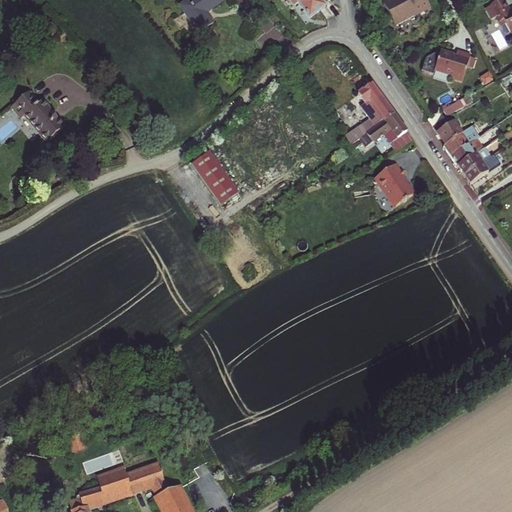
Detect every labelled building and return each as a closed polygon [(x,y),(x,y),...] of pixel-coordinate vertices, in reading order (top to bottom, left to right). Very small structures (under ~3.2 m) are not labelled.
[(228,0),(192,0),(180,9),(200,37),(214,28),(206,16),(214,11),(228,0)] [(328,8),(320,0),(288,0),(288,1),(297,10),(300,7),(313,21),(319,16),(328,8)] [(433,8),(428,0),(394,0),(385,5),(398,27),(416,16),(417,17),(433,8)] [(511,9),(510,11),(503,0),(491,7),(498,20),(502,18),(504,22),(511,33),(511,32),(511,9)] [(463,84),(472,56),(458,52),(457,56),(454,55),(442,52),(440,56),(435,55),(430,58),(426,71),(435,74),(435,72),(452,77),(451,80),(463,84)] [(396,114),(373,84),(366,89),(360,94),(368,106),(365,108),(373,119),(348,135),(353,142),(361,137),(371,130),(396,114)] [(11,108),(21,120),(25,117),(41,135),(40,136),(46,144),(65,128),(45,105),(42,101),(38,104),(29,93),(11,108)] [(451,114),(469,104),(466,98),(447,108),(451,114)] [(432,122),(434,126),(447,118),(444,112),(431,119),(432,122)] [(396,114),(371,130),(361,137),(366,145),(385,133),(396,151),(415,140),(409,132),(405,126),(396,114)] [(441,137),(445,143),(463,133),(461,131),(452,116),(447,118),(434,126),(441,137)] [(450,156),(476,140),(480,137),(474,126),(463,133),(445,143),(443,144),(448,152),(450,156)] [(457,166),(482,149),(476,140),(450,156),(455,163),(457,166)] [(460,170),(463,176),(482,163),(488,158),(490,157),(485,147),(482,149),(457,166),(460,170)] [(239,193),(210,152),(192,164),(221,206),(239,193)] [(400,170),(396,163),(374,177),(384,192),(385,191),(395,205),(402,201),(403,202),(405,200),(405,199),(413,194),(408,186),(406,186),(402,179),(404,178),(405,174),(402,169),(400,170)] [(472,189),(498,172),(494,167),(488,172),(482,163),(463,176),(466,180),(472,189)] [(168,511),(192,511),(178,484),(169,488),(163,478),(153,482),(168,511)] [(0,511),(9,511),(7,500),(0,500),(0,511)]
